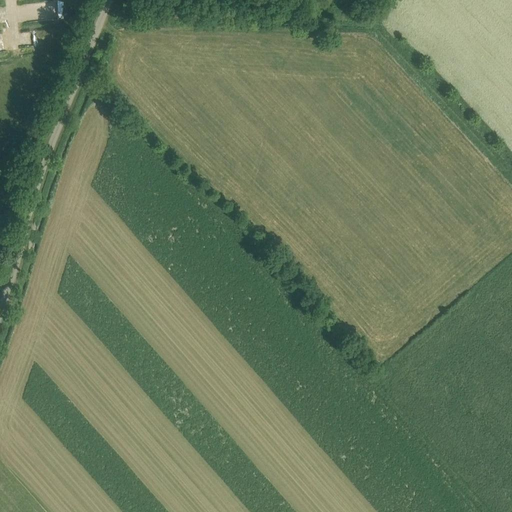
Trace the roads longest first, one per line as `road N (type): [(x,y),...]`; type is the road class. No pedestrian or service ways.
road 1 (track): [(82,72),(147,145),(230,216),(489,511)]
road 2 (unclassified): [(0,309),(45,161),(111,0)]
